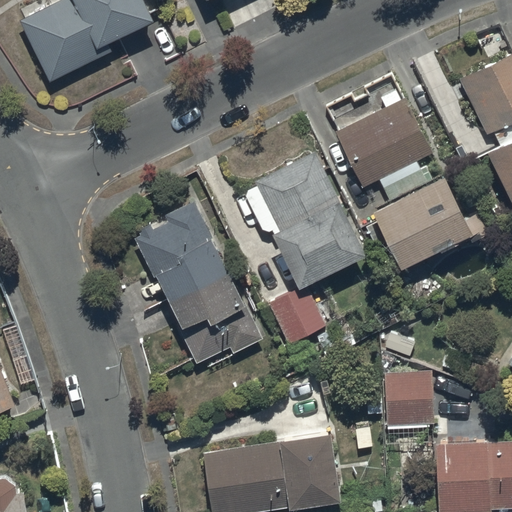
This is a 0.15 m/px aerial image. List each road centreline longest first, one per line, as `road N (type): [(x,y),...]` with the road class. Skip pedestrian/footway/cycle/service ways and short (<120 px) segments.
road 1 (residential): [(24,192),(415,0)]
road 2 (residential): [(24,192),(82,332),(125,511)]
